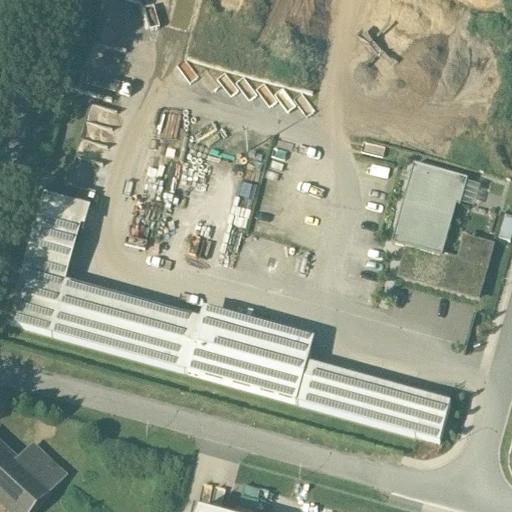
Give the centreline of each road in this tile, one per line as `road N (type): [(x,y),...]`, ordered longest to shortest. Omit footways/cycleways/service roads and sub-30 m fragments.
road 1 (unclassified): [(466,498),(0,370)]
road 2 (unclassified): [(0,211),(59,0)]
road 3 (unclassified): [(511,330),(466,498)]
